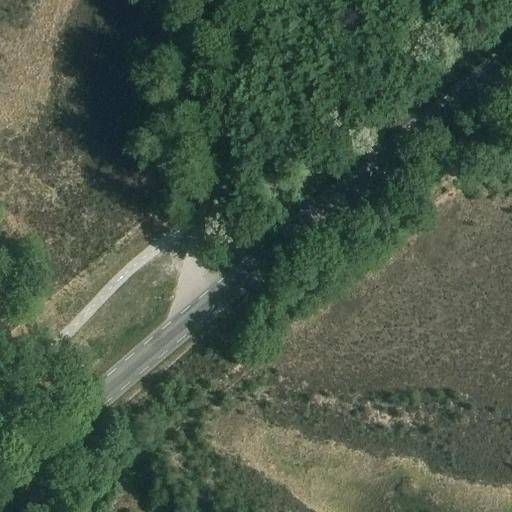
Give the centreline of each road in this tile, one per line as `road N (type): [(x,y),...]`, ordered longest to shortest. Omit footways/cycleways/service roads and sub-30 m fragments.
road 1 (primary): [(183,324),(511,58)]
road 2 (track): [(511,150),(288,328)]
road 3 (primary): [(0,487),(183,324)]
road 4 (track): [(263,0),(204,210)]
